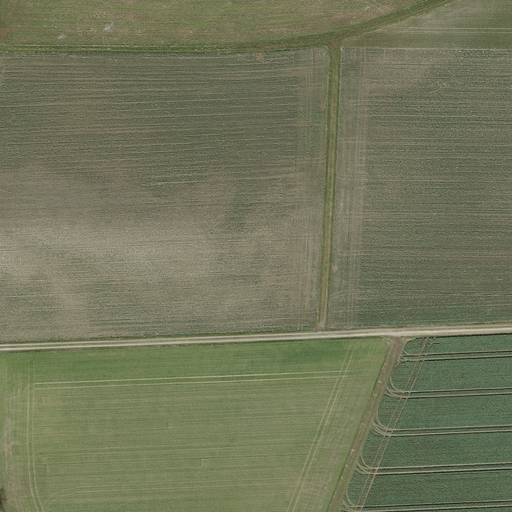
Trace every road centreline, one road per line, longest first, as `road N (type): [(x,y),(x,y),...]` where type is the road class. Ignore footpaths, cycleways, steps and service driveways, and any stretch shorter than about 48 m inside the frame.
road 1 (track): [(511,327),(0,348)]
road 2 (track): [(332,511),(401,332)]
